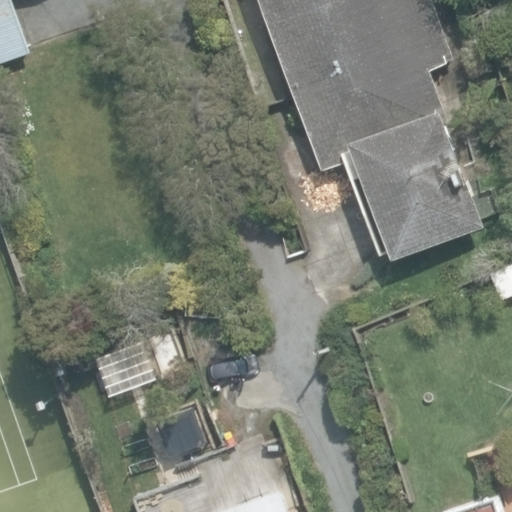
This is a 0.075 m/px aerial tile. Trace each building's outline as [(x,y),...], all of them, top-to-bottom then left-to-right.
[(0,0),(0,63),(33,52),(15,0),(0,0)] [(264,0),(324,171),(348,162),(381,256),(400,249),(402,256),(491,225),(436,67),(451,61),(430,0),(264,0)] [(511,262),(493,269),(503,297),(511,293),(511,262)] [(110,482),(119,511),(161,511),(147,467),(110,482)] [(503,511),(499,495),(444,511),(503,511)]
